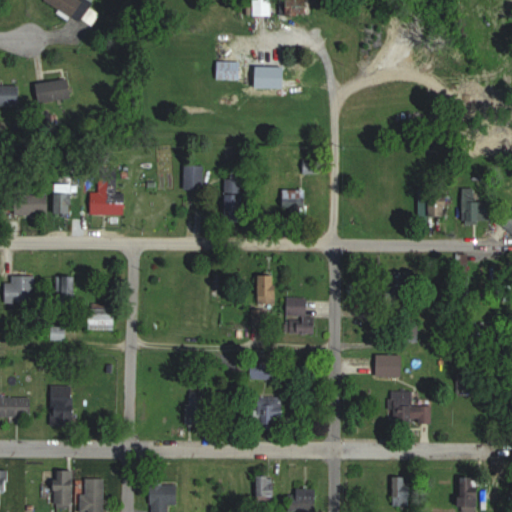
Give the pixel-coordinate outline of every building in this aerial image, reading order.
[(47,0),(47,1),(75,17),(84,0),(47,0)] [(274,0),(256,0),(256,15),(274,15),(274,0)] [(243,60),(220,60),(220,79),(243,79),(243,60)] [(73,99),(69,78),(39,84),(43,105),(73,99)] [(206,165),(186,165),(186,192),(206,192),(206,165)] [(227,178),(227,218),(247,218),(247,178),(227,178)] [(93,213),(127,214),(128,193),(119,192),(120,179),(102,179),(102,192),(93,192),(93,213)] [(57,214),(76,214),(76,184),(57,184),(57,214)] [(465,221),(494,221),(494,199),(478,199),(478,188),(465,188),(465,221)] [(308,189),(284,189),(284,213),(308,213),(308,189)] [(52,214),(52,192),(19,192),(19,214),(52,214)] [(0,193),(0,212),(11,213),(11,193),(0,193)] [(511,210),(501,221),(511,231),(511,210)] [(280,303),(280,273),(260,273),(260,303),(280,303)] [(8,301),(38,301),(38,276),(8,276),(8,301)] [(60,278),(59,295),(74,296),(75,278),(60,278)] [(310,315),(310,297),(288,297),(288,315),(310,315)] [(121,330),(121,309),(94,309),(94,330),(121,330)] [(406,354),(379,354),(379,375),(406,375),(406,354)] [(253,365),(253,378),(278,378),(278,365),(253,365)] [(53,385),(53,423),(77,423),(77,385),(53,385)] [(418,391),(393,390),(392,422),(435,423),(435,401),(418,400),(418,391)] [(189,422),(212,422),(212,394),(189,394),(189,422)] [(33,397),(0,396),(0,417),(33,417),(33,397)] [(260,428),(285,428),(285,396),(260,396),(260,428)] [(9,470),(0,469),(0,504),(3,505),(3,491),(9,491),(9,470)] [(412,510),(412,476),(395,476),(395,510),(412,510)] [(266,477),(259,477),(259,504),(277,504),(277,490),(266,490),(266,477)] [(57,510),(75,510),(75,484),(57,484),(57,510)] [(179,511),(179,485),(152,485),(152,511),(179,511)] [(106,511),(107,487),(88,487),(87,511),(106,511)] [(317,510),(317,488),(291,488),(291,510),(317,510)] [(463,493),(462,511),(483,511),(483,493),(463,493)]
